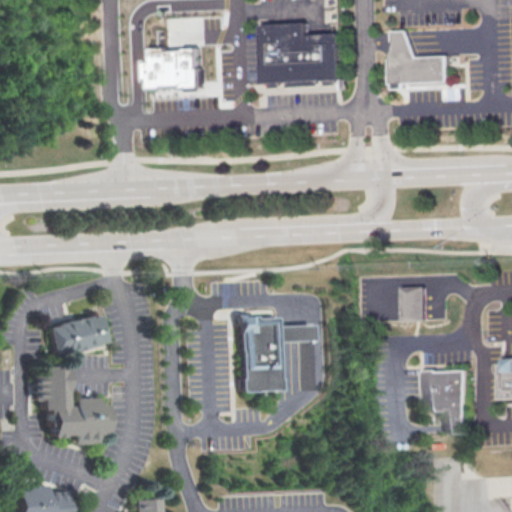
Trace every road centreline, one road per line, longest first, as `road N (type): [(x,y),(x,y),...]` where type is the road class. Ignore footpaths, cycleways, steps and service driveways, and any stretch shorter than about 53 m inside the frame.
road 1 (secondary): [(358,178),(164,187)]
road 2 (secondary): [(0,249),(181,241)]
road 3 (secondary): [(164,187),(14,193)]
road 4 (secondary): [(360,230),(497,227)]
